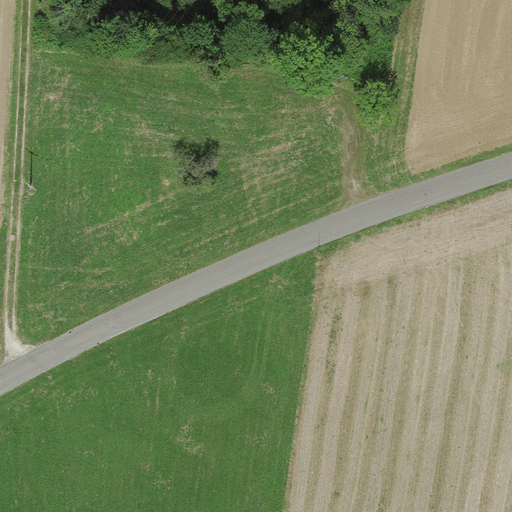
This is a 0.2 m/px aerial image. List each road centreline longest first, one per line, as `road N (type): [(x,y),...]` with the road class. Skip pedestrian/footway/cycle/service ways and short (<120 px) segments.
road 1 (unclassified): [(511,162),(196,285),(0,381)]
road 2 (track): [(8,375),(22,0)]
